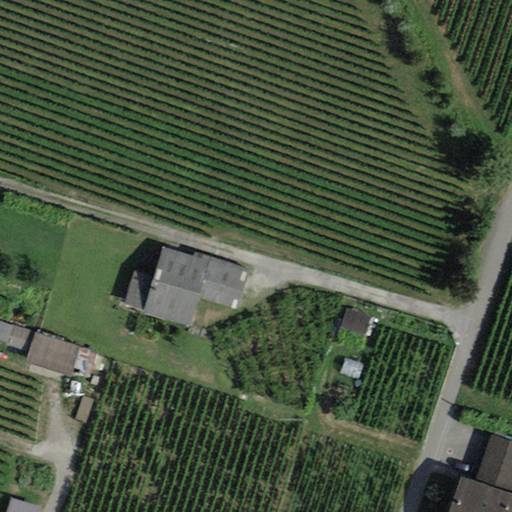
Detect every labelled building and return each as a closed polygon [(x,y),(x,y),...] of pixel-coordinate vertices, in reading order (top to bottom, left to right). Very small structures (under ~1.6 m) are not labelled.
[(193,256),(162,246),(142,311),(191,326),(200,297),(238,309),(251,268),(195,250),(193,256)] [(347,308),(340,327),(365,337),(372,317),(347,308)] [(0,320),(0,342),(29,352),(35,332),(0,320)] [(80,345),(35,332),(27,360),(72,373),(80,345)] [(474,482),(511,494),(511,442),(489,435),(474,482)] [(511,511),(511,494),(474,482),(460,477),(448,511),(511,511)] [(37,511),(39,506),(10,496),(4,511),(37,511)]
